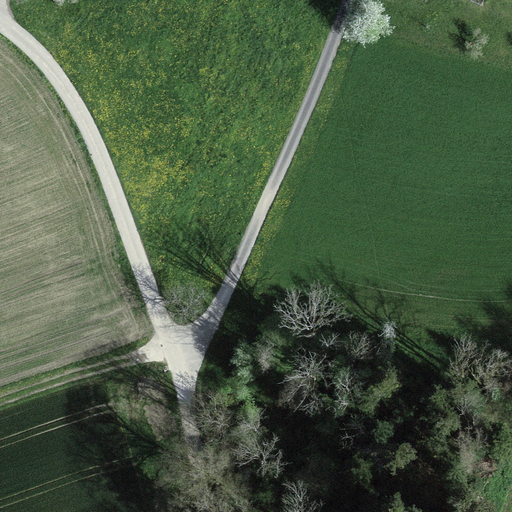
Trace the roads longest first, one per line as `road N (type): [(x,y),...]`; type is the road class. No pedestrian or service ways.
road 1 (unclassified): [(0,26),(58,81),(104,170),(168,359)]
road 2 (unclassified): [(213,511),(168,359)]
